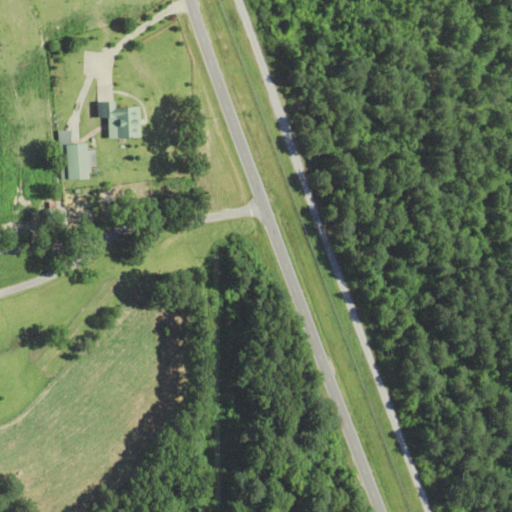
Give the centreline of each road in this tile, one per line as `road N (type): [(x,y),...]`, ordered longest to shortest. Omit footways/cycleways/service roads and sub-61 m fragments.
road 1 (tertiary): [(380,511),(190,0)]
road 2 (residential): [(264,206),(0,249),(17,285),(70,264),(107,236)]
